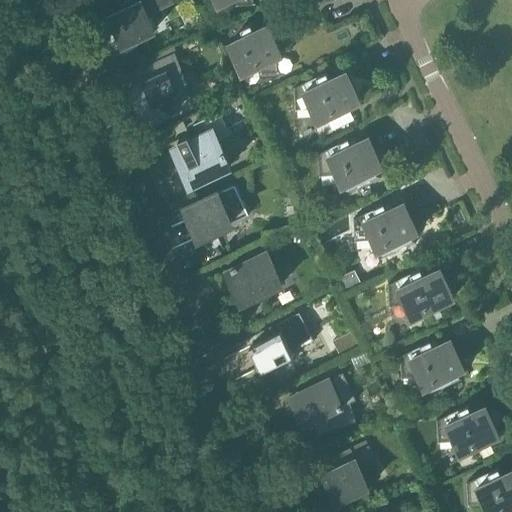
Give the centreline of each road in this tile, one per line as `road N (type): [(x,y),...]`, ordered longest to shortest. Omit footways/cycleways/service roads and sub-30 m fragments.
road 1 (residential): [(279,511),(62,4),(71,0)]
road 2 (residential): [(511,235),(396,5)]
